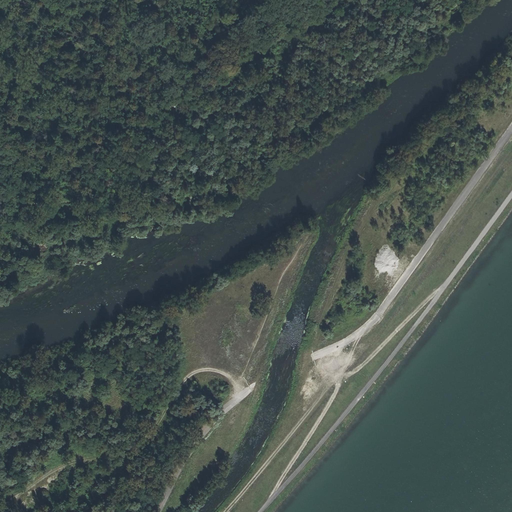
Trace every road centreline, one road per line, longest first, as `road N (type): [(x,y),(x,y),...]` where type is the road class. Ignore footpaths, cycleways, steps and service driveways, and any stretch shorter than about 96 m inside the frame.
road 1 (track): [(460,0),(347,96),(278,142),(144,188),(0,208)]
road 2 (track): [(226,511),(342,378),(511,150)]
road 3 (track): [(511,195),(262,511)]
road 4 (track): [(246,390),(217,370),(190,373),(146,440),(122,454),(71,462),(1,505)]
road 5 (track): [(270,502),(342,378),(326,350)]
road 6 (track): [(342,378),(450,280)]
